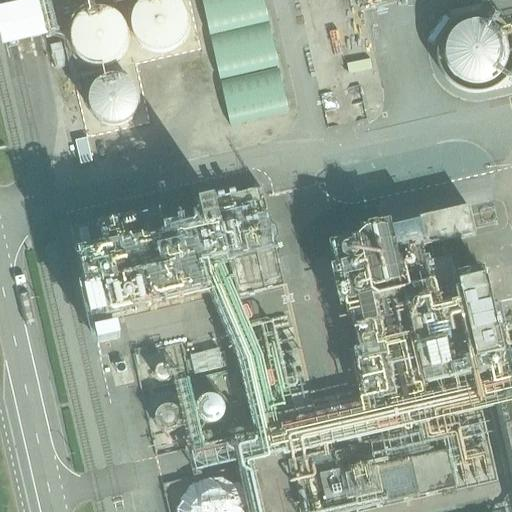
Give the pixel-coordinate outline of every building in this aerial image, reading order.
[(35,0),(0,7),(0,39),(2,47),(45,37),(36,0),(35,0)] [(86,78),(85,75),(76,77),(67,40),(58,36),(49,0),(39,0),(48,36),(64,42),(73,85),(75,85),(75,81),(86,78)] [(191,32),(192,24),(191,18),(190,13),(187,9),(184,4),(179,0),(145,0),(143,2),(139,7),(136,11),(133,18),(133,23),(133,30),(135,36),(137,41),(141,45),(145,49),(151,52),(156,53),(162,54),(167,54),(172,53),(178,50),(182,47),(186,42),(189,37),(191,32)] [(262,0),(200,0),(228,125),(287,112),(262,0)] [(132,44),(132,38),(131,32),(130,26),(127,21),(123,16),(118,12),(113,10),(106,8),(100,7),(93,8),(88,10),(82,14),(78,18),(74,23),(72,28),(71,32),(70,38),(71,45),(72,50),(75,55),(79,60),(83,64),(88,67),(95,69),(101,70),(107,69),(114,67),(119,64),(124,59),(127,55),(130,50),(132,44)] [(446,80),(455,89),(467,94),(481,95),(493,92),(505,85),(511,75),(511,35),(505,27),(494,19),(482,16),(469,17),(457,22),(447,30),(440,42),(438,55),(440,68),(446,80)] [(62,44),(50,46),(56,70),(68,67),(62,44)] [(511,362),(498,304),(490,299),(481,260),(456,265),(454,258),(427,263),(424,249),(475,236),(468,207),(328,243),(335,267),(330,268),(338,306),(345,304),(349,328),(354,327),(357,338),(351,340),(354,350),(350,351),(364,412),(299,426),(297,421),(313,417),(309,393),(302,394),(294,365),(285,367),(273,324),(266,320),(248,324),(247,323),(251,321),(252,319),(251,317),(247,308),(300,295),(298,286),(284,289),(261,189),(71,233),(93,325),(122,317),(125,314),(202,291),(211,297),(239,363),(255,437),(204,448),(189,382),(186,383),(183,370),(172,373),(181,412),(177,408),(172,406),(167,405),(162,407),(159,410),(156,414),(155,420),(156,425),(161,430),(164,432),(169,433),(175,432),(179,428),(181,425),(182,421),(185,420),(189,435),(187,435),(191,451),(189,452),(191,461),(194,460),(196,472),(236,463),(247,511),(263,511),(252,463),(282,456),(283,457),(323,448),(324,453),(289,461),(299,511),(327,511),(319,475),(338,471),(334,451),(329,452),(327,446),(401,429),(403,438),(370,445),(373,456),(428,443),(431,456),(447,452),(451,468),(486,460),(482,444),(469,447),(467,439),(487,435),(484,424),(455,430),(452,418),(495,407),(498,420),(511,480),(511,511),(511,416),(510,404),(511,403),(511,362)] [(217,349),(189,354),(193,372),(221,366),(217,349)] [(156,375),(157,378),(158,380),(161,381),(163,381),(166,381),(168,380),(169,378),(170,376),(170,373),(170,371),(169,369),(167,367),(165,366),(162,366),(160,367),(158,368),(156,370),(155,373),(156,375)] [(198,418),(201,422),(206,424),(211,425),(215,425),(220,422),(223,419),(225,414),(225,410),(224,405),(222,401),(218,398),(214,396),(209,396),(205,397),(201,400),(198,404),(196,409),(196,414),(198,418)] [(319,475),(327,511),(349,511),(453,488),(454,490),(456,490),(447,452),(431,456),(428,443),(373,456),(377,469),(349,475),(348,469),(338,471),(319,475)] [(242,511),(241,509),(239,504),(236,501),(232,497),(228,495),(223,493),(218,492),(214,493),(209,493),(204,496),(199,499),(195,504),(193,508),(191,511),(242,511)]
